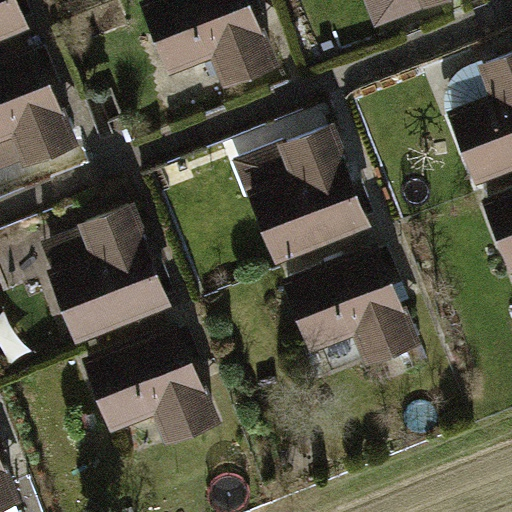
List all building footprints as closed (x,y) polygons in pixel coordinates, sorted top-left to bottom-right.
[(0,0),(0,44),(20,37),(14,23),(25,18),(17,0),(0,0)] [(154,0),(148,3),(172,63),(217,45),(230,77),(273,60),(249,0),(154,0)] [(25,51),(20,37),(0,44),(0,131),(18,124),(28,151),(30,156),(73,139),(36,47),(25,51)] [(511,51),(487,61),(500,95),(455,112),(478,172),(511,159),(511,51)] [(0,162),(28,151),(18,124),(0,131),(0,162)] [(330,124),(242,159),(279,252),(341,228),(356,221),(367,217),(330,124)] [(511,191),(490,201),(511,256),(511,191)] [(119,316),(124,329),(161,314),(156,300),(167,295),(131,203),(88,220),(90,225),(101,253),(58,270),(55,271),(79,331),(119,316)] [(346,241),(361,235),(356,221),(341,228),(346,241)] [(101,253),(90,225),(47,242),(58,270),(101,253)] [(352,255),(368,249),(361,235),(346,241),(352,255)] [(415,338),(378,245),(368,249),(352,255),(290,280),(314,340),(360,322),(372,355),(415,338)] [(167,328),(161,314),(124,329),(129,343),(90,358),(114,420),(160,402),(172,434),(215,417),(179,324),(167,328)] [(0,502),(15,496),(0,457),(0,502)]
